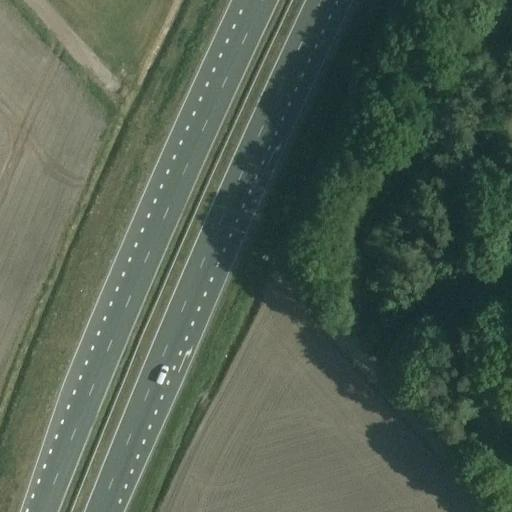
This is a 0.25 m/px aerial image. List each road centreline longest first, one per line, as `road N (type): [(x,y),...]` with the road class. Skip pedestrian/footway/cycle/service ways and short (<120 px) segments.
road 1 (trunk): [(102,511),(238,181),(323,0)]
road 2 (trunk): [(263,0),(86,394),(43,511)]
road 3 (unclassified): [(501,511),(284,277)]
